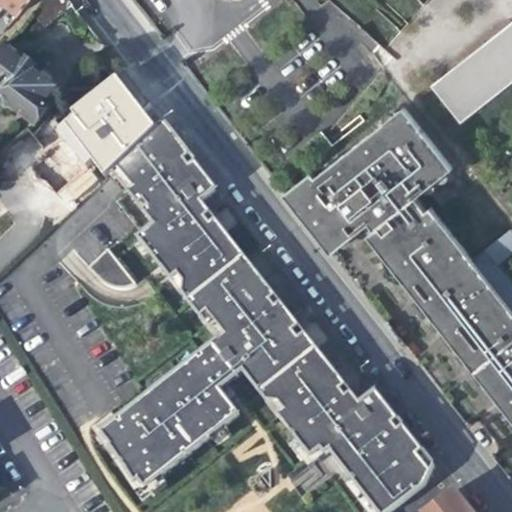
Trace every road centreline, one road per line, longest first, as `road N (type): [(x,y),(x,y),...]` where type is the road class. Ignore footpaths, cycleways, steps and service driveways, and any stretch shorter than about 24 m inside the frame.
road 1 (residential): [(499,511),(100,0)]
road 2 (unknown): [(209,138),(91,227),(76,248),(78,272),(112,295),(144,299),(268,214)]
